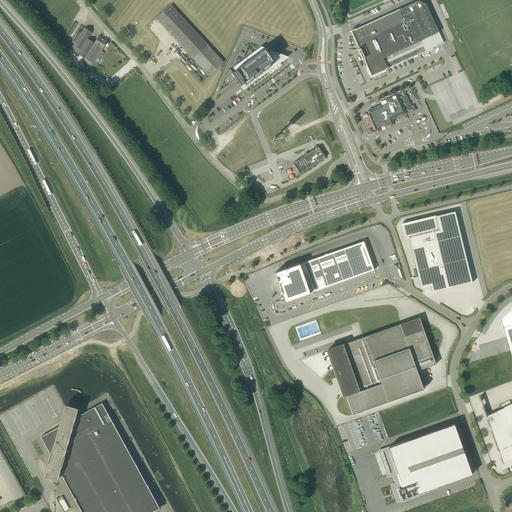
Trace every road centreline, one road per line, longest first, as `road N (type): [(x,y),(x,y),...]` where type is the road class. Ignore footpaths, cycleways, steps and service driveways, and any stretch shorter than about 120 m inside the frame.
road 1 (motorway): [(270,511),(146,258),(0,29)]
road 2 (motorway): [(0,56),(92,201),(249,511)]
road 3 (unclassified): [(350,157),(322,183),(266,201),(249,195),(207,156),(150,73),(82,0)]
road 4 (motorway): [(189,252),(82,98),(0,2)]
road 5 (motorway): [(288,511),(241,349),(204,271)]
road 6 (motorway): [(113,317),(235,511)]
road 7 (motorway): [(0,95),(101,297)]
road 8 (primary): [(361,188),(189,252)]
road 9 (primary): [(204,271),(372,200)]
road 10 (unclassified): [(470,327),(455,385),(491,492)]
road 11 (unknown): [(465,416),(362,452),(369,489),(393,480)]
road 12 (unclassified): [(470,327),(411,290),(372,200)]
road 13 (unknown): [(455,380),(347,419),(322,394)]
road 14 (primary): [(511,151),(371,185)]
road 15 (primary): [(372,200),(511,165)]
road 16 (primary): [(0,375),(113,317)]
road 17 (unknown): [(165,511),(106,402)]
road 18 (unclassified): [(321,75),(305,75),(255,113),(268,154)]
